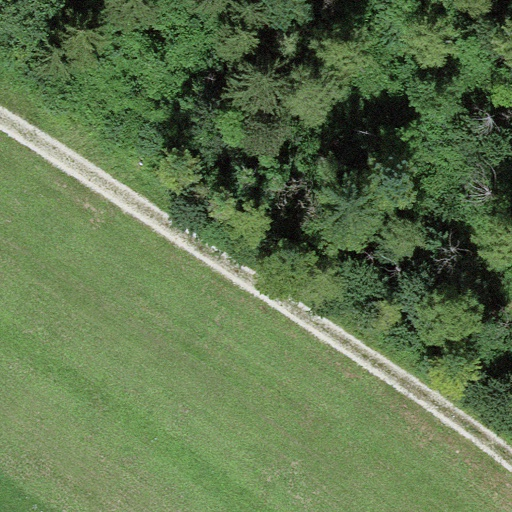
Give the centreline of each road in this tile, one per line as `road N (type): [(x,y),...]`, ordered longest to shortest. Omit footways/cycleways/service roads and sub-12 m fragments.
road 1 (track): [(511,456),(0,112)]
road 2 (track): [(511,289),(383,0)]
